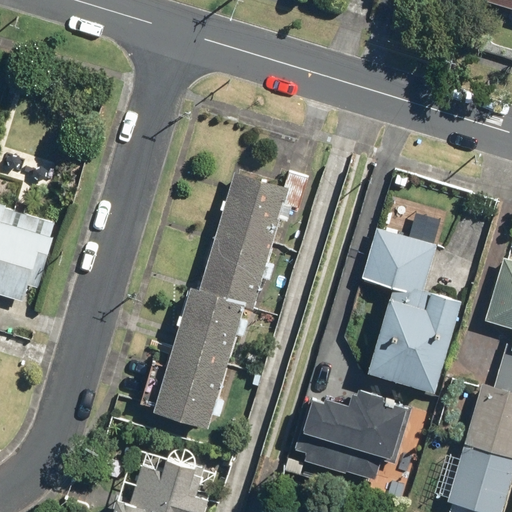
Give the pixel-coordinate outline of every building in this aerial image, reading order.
[(283,184),(234,170),(201,285),(192,283),(155,409),(210,424),(245,303),(254,306),(285,202),(298,206),(307,176),(287,170),(283,184)] [(57,220),(0,202),(0,292),(23,299),(28,283),(37,285),(57,220)] [(438,230),(380,213),(363,274),(393,283),(369,368),(436,387),(462,297),(422,286),(438,230)] [(511,256),(504,254),(485,317),(511,325),(511,344),(511,347),(511,346),(511,256)] [(511,474),(511,387),(482,378),(448,496),(501,511),(511,474)] [(317,392),(298,448),(388,479),(414,403),(359,385),(353,404),(317,392)] [(130,501),(117,497),(112,511),(204,511),(209,496),(194,492),(202,466),(166,455),(163,468),(141,462),(130,501)]
